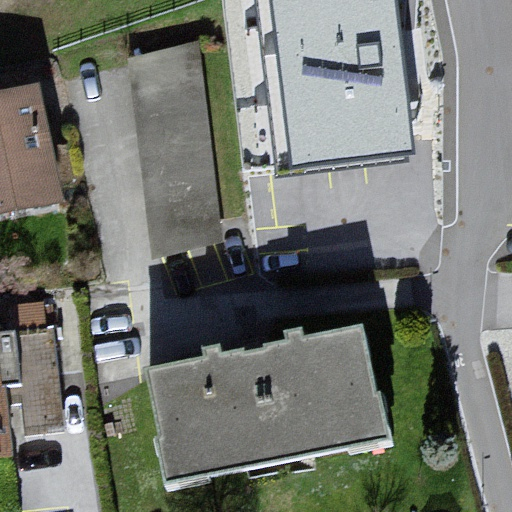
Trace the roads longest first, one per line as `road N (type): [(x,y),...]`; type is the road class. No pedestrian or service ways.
road 1 (residential): [(446,0),(459,77),(461,290)]
road 2 (residential): [(461,290),(461,351),(502,511)]
